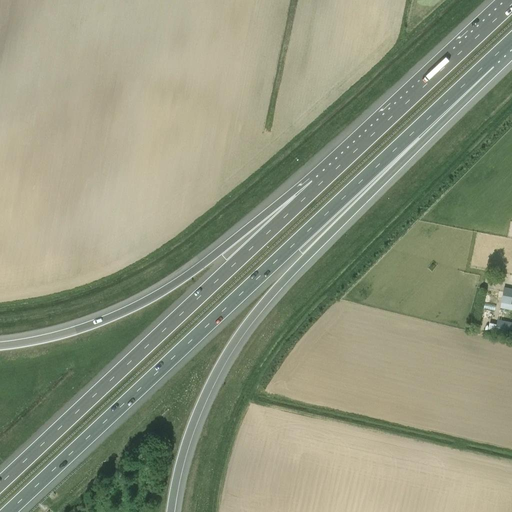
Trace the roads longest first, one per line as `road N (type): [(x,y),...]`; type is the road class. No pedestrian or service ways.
road 1 (motorway): [(8,511),(487,64)]
road 2 (motorway): [(172,511),(189,438),(245,330),(487,64)]
road 3 (motorway): [(317,186),(0,483)]
road 4 (motorway): [(317,186),(132,307),(56,337),(0,347)]
road 5 (motorway): [(511,4),(317,186)]
